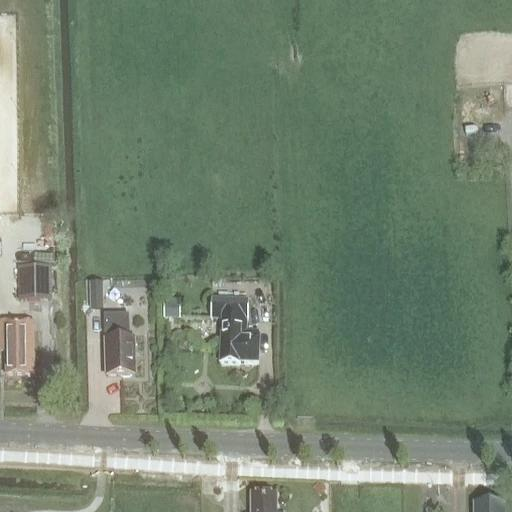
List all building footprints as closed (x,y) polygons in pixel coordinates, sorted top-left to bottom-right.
[(52,270),(18,270),(18,303),(52,303),(52,270)] [(103,313),(103,287),(88,287),(89,313),(103,313)] [(222,320),(221,333),(219,366),(239,367),(240,365),(257,366),(259,335),(246,334),(247,322),(248,322),(249,302),(211,300),(210,319),(222,320)] [(179,301),(164,301),(163,321),(179,321),(179,301)] [(134,378),(133,340),(126,340),(126,335),(128,335),(127,317),(104,317),(105,341),(104,341),(106,379),(120,378),(122,380),(129,379),(131,378),(134,378)] [(5,377),(33,377),(33,324),(0,323),(0,353),(5,353),(5,377)] [(275,511),(275,497),(251,497),(250,511),(275,511)]
